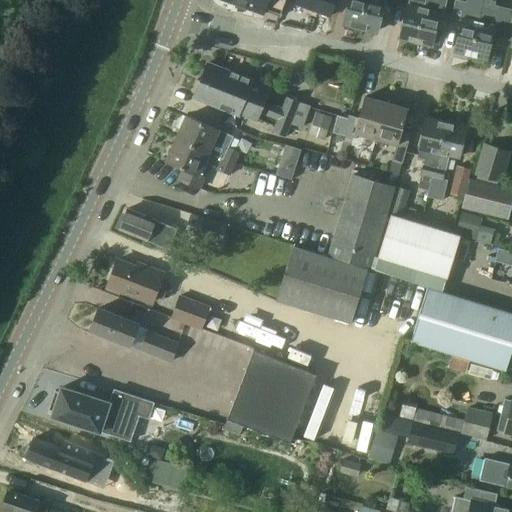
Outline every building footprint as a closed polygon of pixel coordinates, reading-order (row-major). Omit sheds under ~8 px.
[(286,2),(279,0),(227,0),(264,13),(265,10),(281,15),(286,2)] [(298,0),(297,5),(333,18),(339,0),(298,0)] [(350,0),(345,24),(361,28),(367,0),(350,0)] [(377,32),(384,0),(367,0),(361,28),(377,32)] [(409,0),(408,3),(400,37),(416,41),(425,0),(409,0)] [(425,0),(416,41),(431,45),(440,11),(442,1),(439,0),(425,0)] [(466,2),(458,0),(454,0),(451,16),(462,18),(466,2)] [(462,18),(454,51),(458,52),(457,56),(466,58),(467,54),(471,55),(480,20),(484,0),(466,0),(466,2),(462,18)] [(484,0),(480,20),(471,55),(473,56),(472,60),(484,63),(485,58),(487,59),(487,57),(493,59),(496,44),(491,42),(495,26),(508,29),(511,12),(511,8),(496,5),(497,0),(484,0)] [(202,80),(201,82),(244,99),(243,103),(247,105),(243,115),(257,120),(260,112),(278,119),(279,118),(291,123),(302,127),(305,121),(311,105),(288,96),(283,108),(264,101),(269,89),(252,83),(253,80),(208,63),(202,80)] [(201,82),(195,97),(239,114),(239,113),(243,115),(247,105),(243,103),(244,99),(201,82)] [(355,133),(376,139),(387,103),(365,97),(355,133)] [(408,109),(387,103),(376,139),(398,145),(408,109)] [(332,116),(316,111),(312,123),(329,128),(332,116)] [(209,152),(223,158),(235,164),(241,152),(228,147),(233,136),(187,115),(177,138),(209,152)] [(278,119),(273,132),(286,136),(291,123),(279,118),(278,119)] [(426,159),(422,174),(419,189),(429,191),(446,123),(427,118),(418,157),(426,159)] [(465,127),(446,123),(429,191),(427,196),(442,200),(447,180),(443,179),(449,156),(458,158),(465,127)] [(179,179),(200,188),(205,176),(199,174),(209,152),(177,138),(167,160),(184,168),(179,179)] [(511,151),(486,144),(476,176),(504,184),(511,155),(511,151)] [(396,149),(393,160),(403,163),(406,151),(396,149)] [(235,164),(223,158),(218,169),(231,174),(235,164)] [(452,185),(450,194),(463,198),(467,185),(471,170),(457,167),(452,185)] [(353,174),(329,255),(371,268),(395,187),(353,174)] [(511,188),(469,178),(462,207),(508,219),(511,204),(511,188)] [(397,186),(390,211),(403,215),(410,189),(397,186)] [(120,229),(155,243),(168,249),(177,229),(156,220),(156,219),(128,208),(120,229)] [(462,211),(456,233),(461,235),(476,239),(480,225),(482,217),(462,211)] [(226,227),(191,215),(187,229),(222,241),(226,227)] [(391,215),(376,256),(447,277),(461,235),(456,233),(391,215)] [(293,247),(277,300),(350,323),(366,270),(293,247)] [(118,259),(109,285),(153,302),(155,296),(164,299),(168,286),(160,283),(164,272),(147,266),(146,270),(118,259)] [(511,351),(511,347),(511,313),(427,287),(411,341),(505,370),(511,371),(511,351)] [(179,295),(172,316),(201,328),(209,306),(179,295)] [(99,308),(90,330),(130,346),(139,324),(99,308)] [(149,331),(141,350),(171,362),(179,343),(149,331)] [(254,349),(229,418),(293,441),(318,372),(254,349)] [(55,390),(49,409),(54,411),(53,415),(100,431),(130,441),(139,415),(149,418),(154,403),(120,391),(116,405),(110,403),(62,387),(61,391),(55,390)] [(421,395),(414,421),(461,433),(484,439),(491,413),(468,408),(421,395)] [(505,399),(497,429),(504,431),(504,432),(511,433),(511,401),(505,399)] [(411,440),(410,445),(455,457),(461,435),(416,423),(411,440)] [(377,428),(368,457),(389,464),(398,435),(377,428)] [(28,447),(26,452),(28,455),(27,457),(55,469),(56,468),(67,472),(74,454),(63,450),(63,449),(35,437),(31,447),(28,447)] [(484,457),(479,479),(505,486),(504,486),(511,488),(511,463),(510,463),(510,464),(484,457)] [(358,476),(361,464),(343,459),(340,471),(358,476)] [(158,461),(153,480),(175,485),(180,467),(158,461)] [(61,511),(49,508),(50,505),(39,501),(39,500),(10,490),(3,511),(6,511),(61,511)] [(391,497),(388,509),(398,511),(407,511),(410,502),(391,497)] [(456,497),(452,511),(511,511),(511,509),(494,505),(464,498),(456,497)]
